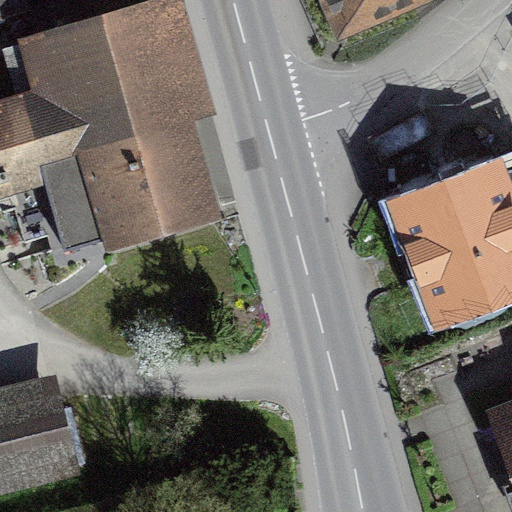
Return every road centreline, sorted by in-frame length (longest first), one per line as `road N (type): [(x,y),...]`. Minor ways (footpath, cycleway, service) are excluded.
road 1 (residential): [(0,338),(115,376),(252,377),(331,366)]
road 2 (residential): [(269,129),(387,84),(494,0)]
road 3 (secondary): [(269,129),(331,366)]
road 4 (secondary): [(331,366),(362,511)]
road 5 (secondary): [(234,0),(269,129)]
